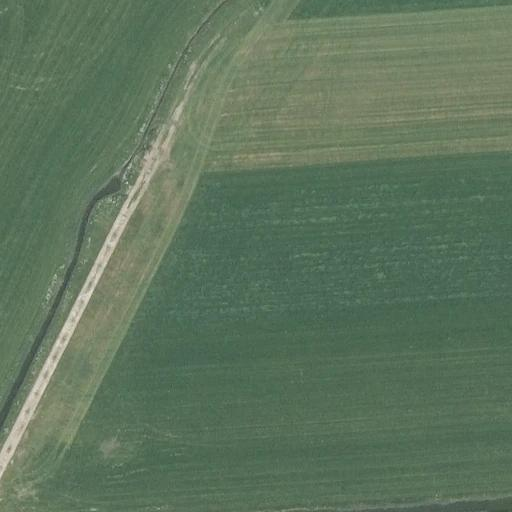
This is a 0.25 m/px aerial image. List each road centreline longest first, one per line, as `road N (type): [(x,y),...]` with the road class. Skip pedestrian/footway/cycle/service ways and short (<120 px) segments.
road 1 (track): [(511,477),(74,508),(0,498)]
road 2 (track): [(159,140),(0,462)]
